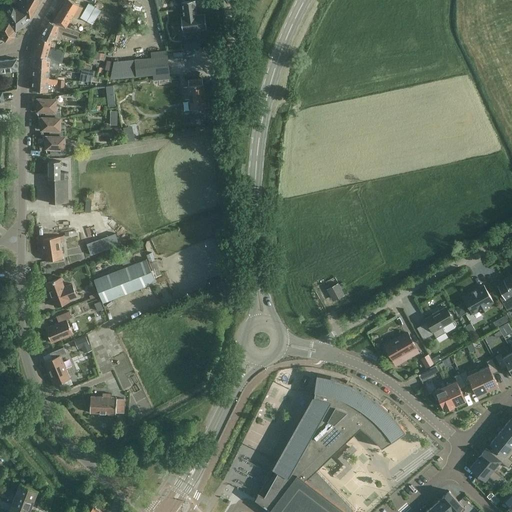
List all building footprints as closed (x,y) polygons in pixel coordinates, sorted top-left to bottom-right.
[(11,6),(2,12),(8,22),(14,32),(24,26),(31,19),(30,18),(20,5),(12,0),(9,4),(11,6)] [(12,0),(20,5),(30,18),(38,0),(12,0)] [(65,27),(78,5),(69,0),(65,0),(52,22),(65,27)] [(204,13),(196,14),(194,0),(192,0),(181,1),(183,16),(180,16),(182,32),(206,29),(204,13)] [(91,24),(99,10),(88,3),(79,17),(91,24)] [(61,34),(77,38),(79,31),(65,27),(52,22),(49,21),(39,37),(50,41),(53,38),(59,40),(61,34)] [(0,26),(0,36),(2,36),(5,42),(15,36),(14,32),(8,22),(0,26)] [(61,63),(64,52),(49,49),(50,41),(39,37),(35,54),(46,57),(46,60),(59,62),(61,63)] [(59,62),(46,60),(46,57),(35,54),(34,66),(50,68),(58,68),(59,62)] [(135,59),(136,76),(168,72),(167,56),(135,59)] [(0,72),(18,70),(16,59),(0,60),(0,72)] [(33,78),(49,79),(49,73),(58,73),(58,68),(50,68),(34,66),(33,78)] [(48,83),(50,83),(57,84),(57,79),(49,79),(33,78),(32,89),(48,91),(48,83)] [(202,84),(202,78),(188,79),(188,85),(187,85),(188,86),(183,86),(185,99),(189,98),(190,109),(206,107),(203,84),(202,84)] [(35,98),(34,98),(37,110),(45,110),(45,117),(60,118),(60,111),(60,106),(55,106),(56,99),(35,98)] [(45,117),(39,117),(39,116),(38,116),(41,129),(49,129),(49,136),(64,136),(65,130),(64,130),(65,124),(60,124),(60,118),(45,117)] [(49,136),(43,135),(42,135),(45,147),(50,148),(50,155),(59,155),(69,153),(69,148),(69,143),(64,143),(64,136),(49,136)] [(60,172),(60,160),(48,161),(49,202),(68,202),(67,178),(68,178),(68,172),(60,172)] [(91,255),(119,244),(115,233),(87,244),(91,255)] [(46,260),(63,258),(60,241),(64,240),(63,236),(43,239),(46,260)] [(131,265),(129,259),(121,262),(124,268),(94,280),(103,303),(155,282),(146,260),(131,265)] [(511,273),(503,279),(504,281),(497,285),(503,295),(500,297),(507,309),(511,306),(511,273)] [(64,286),(61,277),(46,283),(54,306),(69,301),(69,299),(76,296),(72,283),(64,286)] [(329,288),(335,299),(344,294),(338,283),(329,288)] [(487,305),(493,302),(484,284),(462,297),(472,314),(479,310),(480,312),(488,307),(487,305)] [(436,337),(445,332),(442,326),(453,320),(445,306),(439,310),(438,310),(432,314),(425,318),(427,321),(416,327),(423,339),(434,333),(436,337)] [(52,342),(72,333),(66,319),(72,317),(69,311),(56,316),(59,322),(45,328),(52,342)] [(409,357),(418,352),(407,332),(384,345),(385,346),(383,348),(387,355),(389,354),(393,360),(406,353),(409,357)] [(70,378),(60,355),(66,353),(63,347),(50,353),(53,358),(45,361),(49,370),(48,370),(50,375),(51,375),(54,384),(70,378)] [(511,374),(511,351),(511,352),(502,358),(500,353),(494,356),(501,368),(507,365),(511,374)] [(426,367),(433,363),(428,354),(421,358),(426,367)] [(478,370),(487,390),(498,385),(492,373),(498,371),(492,358),(486,361),(488,365),(478,370)] [(417,374),(420,380),(438,370),(435,364),(430,367),(430,368),(417,374)] [(487,390),(478,370),(477,368),(466,373),(465,370),(459,373),(465,386),(471,383),(476,395),(487,390)] [(460,388),(465,386),(459,373),(454,375),(456,380),(445,385),(454,405),(465,400),(460,388)] [(330,377),(316,374),(316,377),(315,377),(314,384),(315,384),(314,390),(315,390),(314,396),(312,396),(310,400),(309,400),(306,406),(307,406),(306,408),(305,408),(302,414),(295,427),(294,427),(291,433),(292,433),(290,435),(286,441),(287,441),(283,448),(282,448),(279,454),(280,454),(276,460),(295,471),(296,470),(300,472),(308,462),(315,469),(360,427),(368,433),(375,439),(381,447),(386,444),(387,444),(392,440),(405,431),(399,422),(395,416),(394,417),(393,415),(389,410),(388,410),(381,404),(382,402),(371,393),(359,386),(346,380),(346,382),(337,379),(337,378),(330,376),(330,377)] [(445,385),(443,380),(439,382),(441,387),(435,390),(435,391),(433,392),(437,400),(439,399),(444,410),(454,405),(445,385)] [(111,396),(112,393),(102,393),(102,396),(90,396),(89,412),(100,413),(105,413),(116,413),(116,412),(124,412),(124,398),(116,398),(116,397),(111,396)] [(511,432),(504,426),(497,434),(511,446),(511,432)] [(497,434),(490,443),(494,446),(509,458),(511,454),(511,446),(497,434)] [(486,448),(478,457),(494,470),(494,469),(501,461),(508,467),(511,462),(511,459),(509,458),(494,446),(489,451),(486,448)] [(478,457),(470,468),(485,480),(489,476),(499,484),(505,478),(494,469),(494,470),(478,457)] [(295,471),(276,460),(274,459),(263,479),(265,480),(255,498),(269,509),(269,510),(271,511),(351,511),(353,509),(315,469),(308,462),(300,472),(296,470),(295,471)] [(16,493),(34,501),(38,490),(20,483),(16,493)] [(449,490),(440,498),(452,511),(460,511),(465,508),(449,490)] [(31,510),(34,501),(16,493),(12,503),(31,510)] [(452,511),(440,498),(432,505),(438,511),(452,511)] [(29,511),(31,510),(12,503),(8,511),(29,511)]
